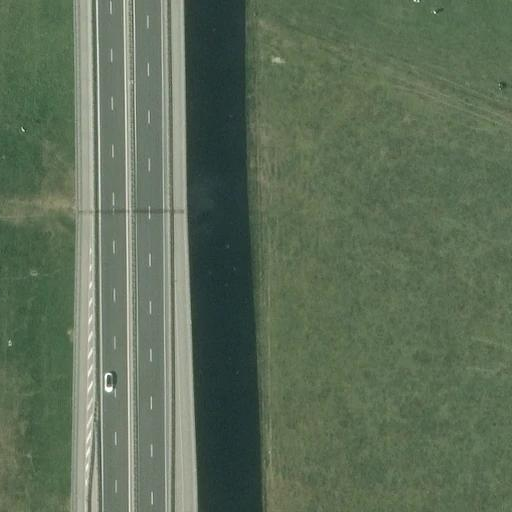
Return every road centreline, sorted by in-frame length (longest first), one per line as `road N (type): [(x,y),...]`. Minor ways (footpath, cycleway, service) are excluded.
road 1 (unclassified): [(189,511),(175,0)]
road 2 (trunk): [(108,0),(116,511)]
road 3 (trunk): [(152,511),(144,0)]
road 4 (unclassified): [(76,0),(81,511)]
